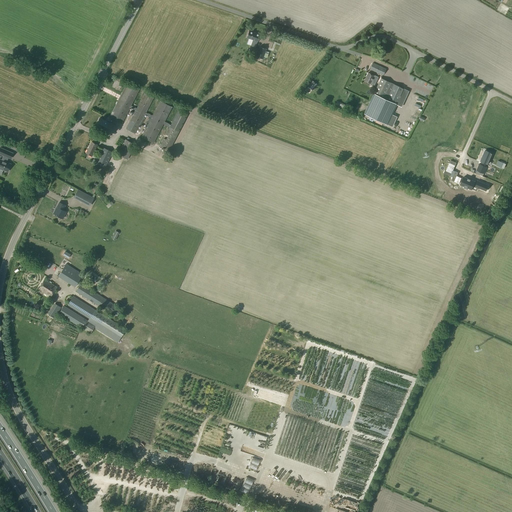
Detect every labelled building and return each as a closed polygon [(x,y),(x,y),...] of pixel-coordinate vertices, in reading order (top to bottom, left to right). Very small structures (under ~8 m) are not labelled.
[(256,43),(259,35),(248,31),(245,39),(256,43)] [(262,60),(265,50),(258,47),(255,58),(262,60)] [(375,73),(378,65),(373,63),(370,71),(375,73)] [(368,74),(364,81),(374,86),(378,78),(368,74)] [(369,106),(365,115),(392,127),(408,92),(381,80),(369,106)] [(126,84),(109,118),(122,124),(130,108),(135,111),(126,129),(135,134),(140,126),(141,127),(146,118),(144,117),(145,115),(151,118),(141,137),(153,143),(164,124),(164,122),(172,108),(160,101),(152,116),(146,113),(154,98),(144,94),(136,109),(131,106),(139,91),(126,84)] [(170,127),(160,146),(169,151),(187,115),(178,111),(170,126),(164,122),(164,124),(170,127)] [(99,119),(95,127),(111,135),(116,127),(99,119)] [(125,140),(117,155),(127,160),(135,145),(125,140)] [(91,142),(85,154),(91,157),(97,145),(91,142)] [(10,159),(12,153),(0,147),(0,154),(3,156),(1,160),(0,159),(0,169),(3,171),(3,170),(7,172),(10,164),(6,162),(8,158),(10,159)] [(103,148),(96,164),(105,168),(112,153),(103,148)] [(479,164),(477,171),(484,174),(487,168),(485,167),(486,164),(488,165),(493,154),(485,151),(480,162),(482,162),(481,165),(479,164)] [(483,190),(486,184),(475,180),(474,182),(472,181),(472,180),(461,176),(458,183),(462,185),(461,187),(465,188),(466,186),(469,188),(470,184),(473,185),(473,186),(483,190)] [(64,195),(69,185),(61,180),(55,190),(64,195)] [(76,189),(72,196),(90,205),(93,198),(76,189)] [(59,202),(53,214),(62,219),(66,212),(63,210),(65,206),(59,202)] [(66,264),(58,277),(75,287),(83,275),(66,264)] [(44,280),(38,289),(50,297),(56,287),(44,280)] [(81,284),(75,292),(116,318),(121,310),(81,284)] [(125,330),(73,296),(67,305),(90,320),(89,322),(95,326),(94,328),(118,342),(125,330)] [(54,317),(61,307),(58,305),(53,311),(51,310),(48,314),(54,317)] [(95,326),(89,322),(63,306),(58,314),(91,334),(94,328),(95,326)]
